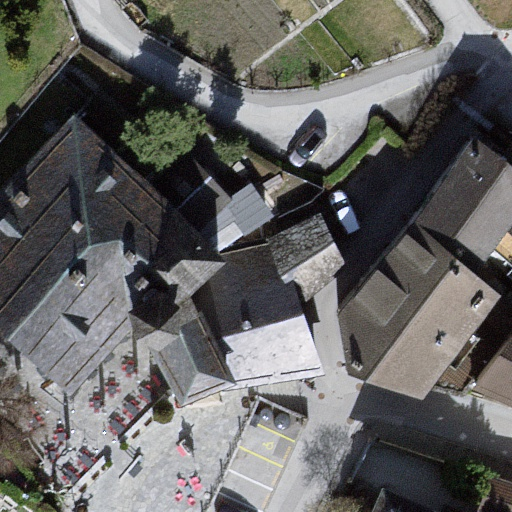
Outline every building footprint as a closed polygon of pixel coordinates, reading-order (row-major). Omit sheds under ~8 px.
[(0,206),(0,348),(60,405),(124,338),(170,415),(221,381),(316,371),(302,319),(295,294),(336,262),(317,216),(264,246),(219,255),(80,123),(0,206)] [(511,173),(460,141),(398,228),(463,269),(494,232),(511,207),(511,173)] [(511,207),(494,232),(511,247),(511,207)] [(328,306),(323,340),(348,379),(409,393),(486,289),(466,271),(398,228),(328,306)] [(511,333),(505,331),(459,385),(511,407),(511,333)] [(511,468),(495,461),(479,497),(511,510),(511,468)] [(429,511),(370,485),(357,511),(429,511)]
